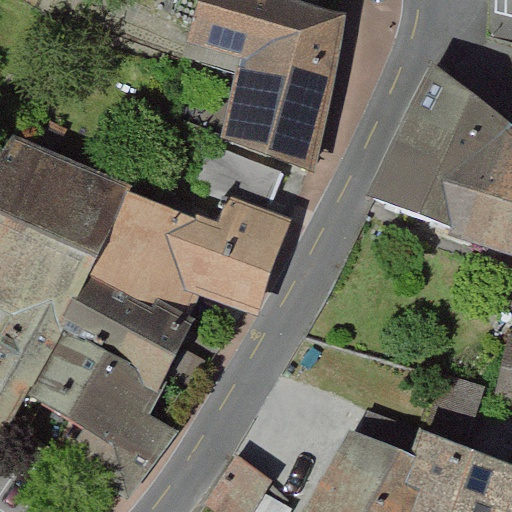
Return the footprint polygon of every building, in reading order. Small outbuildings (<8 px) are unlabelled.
[(338,0),(203,0),(188,57),(240,68),(226,140),(316,175),(348,13),(336,11),(338,0)] [(369,197),(511,260),(511,144),(443,72),(369,197)] [(261,320),(295,222),(227,196),(218,224),(15,135),(0,156),(0,155),(0,315),(12,322),(0,341),(0,456),(30,406),(84,434),(67,463),(131,502),(177,431),(153,417),(200,300),(261,320)] [(511,406),(511,342),(480,337),(469,399),(511,406)] [(511,511),(511,472),(376,420),(368,440),(351,434),(305,511),(250,463),(217,507),(224,511),(511,511)]
